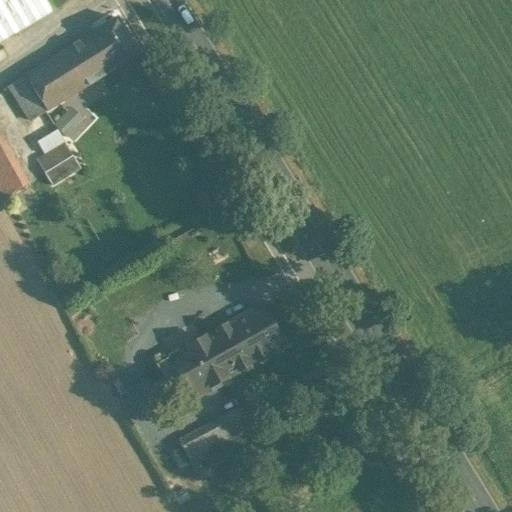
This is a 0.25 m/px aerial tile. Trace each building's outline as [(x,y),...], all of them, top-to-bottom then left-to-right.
[(0,0),(0,42),(52,12),(45,0),(0,0)] [(117,18),(93,33),(66,50),(88,86),(89,85),(89,86),(140,54),(117,18)] [(66,50),(10,86),(31,121),(88,86),(66,50)] [(65,136),(82,119),(69,106),(51,122),(65,136)] [(28,184),(0,132),(0,190),(4,198),(28,184)] [(64,143),(36,160),(52,186),(80,169),(64,143)] [(86,416),(2,262),(0,263),(0,336),(53,434),(86,416)] [(261,306),(184,349),(207,390),(284,346),(261,306)] [(48,437),(0,348),(0,444),(8,459),(48,437)] [(207,390),(184,349),(169,357),(192,398),(207,390)] [(192,398),(169,357),(155,365),(178,406),(192,398)] [(178,440),(192,466),(251,434),(238,409),(178,440)] [(97,438),(57,459),(67,477),(107,455),(97,438)] [(137,511),(107,455),(67,477),(85,511),(137,511)] [(26,511),(21,501),(0,463),(0,511),(26,511)] [(79,511),(61,479),(21,501),(26,511),(79,511)]
